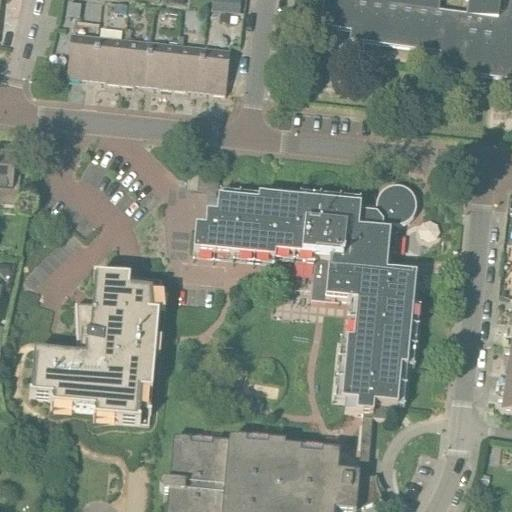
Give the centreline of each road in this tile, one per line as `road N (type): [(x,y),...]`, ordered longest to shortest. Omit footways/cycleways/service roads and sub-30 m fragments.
road 1 (residential): [(485,164),(461,430)]
road 2 (residential): [(485,164),(246,137)]
road 3 (residential): [(246,137),(84,122)]
road 4 (residential): [(246,137),(266,0)]
road 5 (residential): [(84,122),(60,182),(116,230)]
